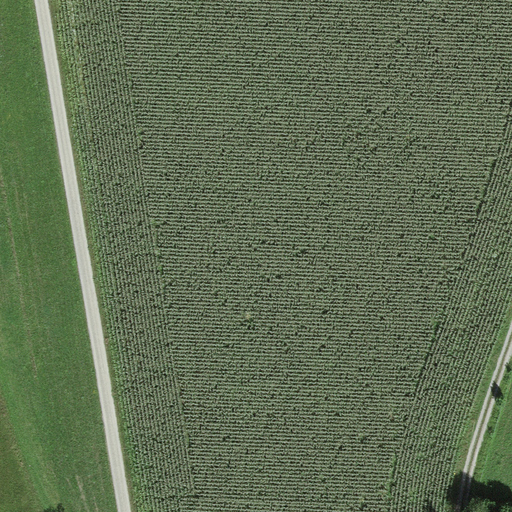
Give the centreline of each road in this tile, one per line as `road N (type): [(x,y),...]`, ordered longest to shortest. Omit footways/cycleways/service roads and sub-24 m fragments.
road 1 (track): [(124,511),(43,0)]
road 2 (track): [(462,511),(511,341)]
